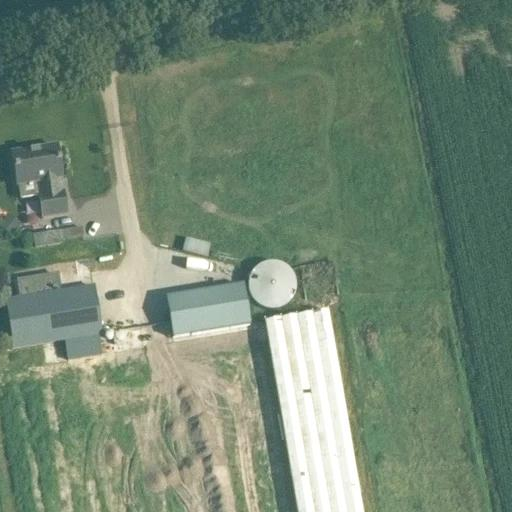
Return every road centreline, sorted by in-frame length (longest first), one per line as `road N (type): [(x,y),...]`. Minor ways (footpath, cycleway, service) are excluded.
road 1 (unclassified): [(333,0),(0,85)]
road 2 (unknown): [(96,60),(129,273)]
